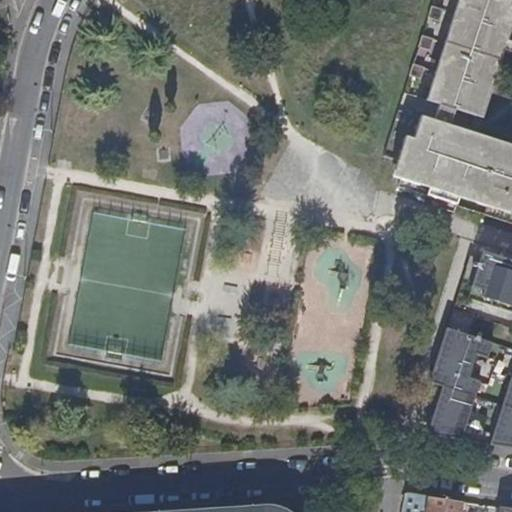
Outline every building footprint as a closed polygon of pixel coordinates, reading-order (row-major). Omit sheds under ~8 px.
[(469,104),(466,118),(468,120),(504,1),(500,0),(464,0),(441,80),(471,89),(469,104)] [(431,11),(428,22),(437,25),(440,13),(431,11)] [(422,40),(418,52),(428,56),(432,43),(422,40)] [(511,45),(506,43),(502,55),(511,57),(511,45)] [(408,81),(410,81),(418,85),(423,74),(423,73),(413,70),(412,70),(411,71),(408,81)] [(471,89),(441,80),(437,93),(469,104),(471,89)] [(433,107),(466,118),(469,104),(437,93),(433,107)] [(400,166),(395,185),(414,191),(417,183),(427,186),(426,189),(443,194),(450,169),(433,163),(443,129),(414,120),(407,144),(399,141),(393,163),(400,166)] [(511,162),(472,150),(458,195),(511,212),(511,162)] [(289,243),(280,237),(271,240),(265,248),(267,258),(276,263),(285,261),(290,253),(289,243)] [(492,260),(479,255),(469,289),(481,293),(478,302),(511,312),(511,273),(490,266),(492,260)] [(442,389),(428,438),(454,442),(458,426),(466,428),(479,385),(473,383),(480,361),(486,362),(491,347),(444,333),(429,386),(442,389)] [(511,373),(493,436),(511,441),(511,373)] [(418,511),(421,496),(405,495),(402,511),(418,511)] [(459,511),(461,502),(429,498),(426,511),(459,511)] [(306,511),(334,511),(329,507),(322,503),(306,505),(306,511)]
